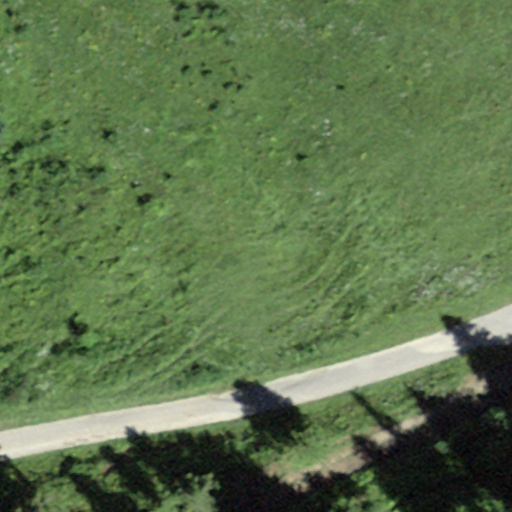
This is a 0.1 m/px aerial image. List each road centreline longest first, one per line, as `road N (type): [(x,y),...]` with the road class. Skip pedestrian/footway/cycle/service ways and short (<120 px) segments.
road 1 (unclassified): [(511,320),(288,392),(0,447)]
road 2 (track): [(511,367),(348,478),(282,511)]
